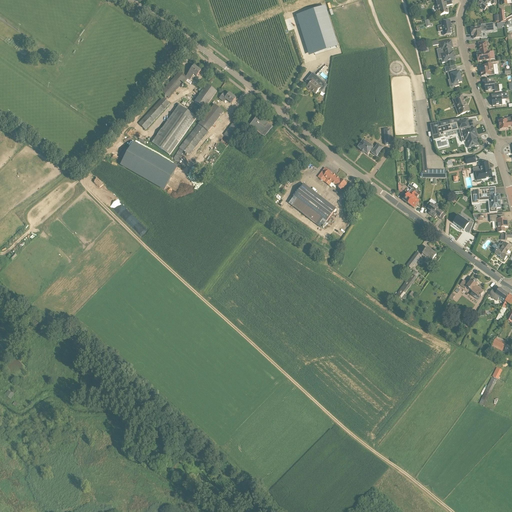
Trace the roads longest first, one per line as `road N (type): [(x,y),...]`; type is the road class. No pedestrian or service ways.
road 1 (track): [(451,511),(346,430),(80,180)]
road 2 (secondary): [(509,287),(130,0)]
road 3 (track): [(84,346),(263,511)]
road 4 (track): [(80,180),(193,34)]
road 5 (residential): [(497,142),(462,50),(466,0)]
